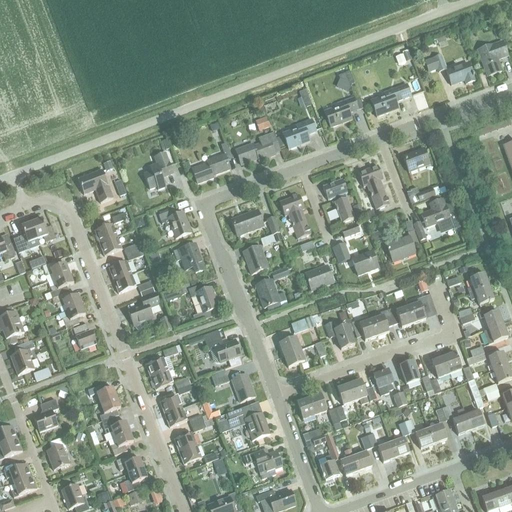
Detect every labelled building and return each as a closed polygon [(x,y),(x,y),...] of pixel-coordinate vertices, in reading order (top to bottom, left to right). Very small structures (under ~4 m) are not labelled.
[(497,61),(507,57),(502,43),(478,52),(487,78),(501,73),(497,61)] [(406,64),(412,61),(409,54),(395,58),(398,66),(401,67),(404,66),(406,64)] [(440,57),(425,63),(429,74),(438,71),(439,74),(446,71),(440,57)] [(466,86),(475,83),(468,65),(446,73),(451,87),(464,82),(466,86)] [(348,83),(351,86),(354,85),(349,73),(338,77),(339,81),(341,81),(343,81),(345,82),(348,83)] [(420,78),(414,80),(417,90),(423,88),(420,78)] [(395,104),(410,98),(406,87),(384,95),(385,98),(371,103),(376,119),(398,111),(395,104)] [(418,99),(421,109),(430,106),(427,96),(418,99)] [(349,115),(358,111),(353,100),(337,105),(339,109),(324,114),(330,130),(351,122),(349,115)] [(267,118),(255,122),(258,133),(271,128),(267,118)] [(214,130),(221,129),(220,122),(212,123),(214,130)] [(307,137),(316,133),(311,122),(295,128),(297,131),(282,136),(288,152),(310,144),(307,137)] [(273,136),(266,138),(257,142),(259,147),(254,149),(253,146),(235,153),(240,167),(257,160),(258,163),(274,157),(273,154),(280,152),(273,136)] [(167,141),(161,143),(164,152),(170,150),(167,141)] [(200,168),(192,171),(197,186),(213,180),(213,177),(229,171),(228,168),(226,162),(232,160),(226,144),(220,147),(224,157),(206,163),(207,166),(200,168)] [(511,174),(511,220),(509,222),(511,230),(511,144),(502,148),(511,174)] [(409,174),(429,167),(423,150),(403,158),(409,174)] [(169,164),(165,155),(154,159),(157,167),(150,169),(151,173),(144,176),(149,191),(157,189),(158,192),(166,189),(162,179),(173,175),(169,164)] [(111,166),(110,163),(103,165),(106,173),(115,169),(114,165),(111,166)] [(377,168),(375,168),(358,175),(363,189),(367,188),(376,212),(389,207),(381,186),(380,187),(378,184),(382,182),(377,168)] [(78,182),(80,186),(84,197),(95,192),(100,205),(113,201),(108,187),(102,172),(78,182)] [(333,204),(341,225),(355,220),(347,199),(346,199),(345,196),(347,195),(342,181),(322,188),(328,202),(333,200),(335,204),(333,204)] [(444,187),(435,190),(417,197),(419,203),(446,193),(444,187)] [(288,217),(297,242),(310,237),(303,216),(301,217),(300,213),(304,211),(298,197),(279,204),(285,218),(288,217)] [(431,212),(421,216),(426,229),(438,225),(441,234),(452,229),(453,232),(454,232),(454,231),(460,229),(451,204),(444,207),(442,201),(432,205),(435,212),(432,214),(431,212)] [(171,228),(175,241),(191,235),(183,214),(176,217),(173,211),(158,217),(161,223),(162,226),(164,225),(165,230),(171,228)] [(231,222),(237,238),(263,228),(258,212),(231,222)] [(112,220),(114,226),(127,221),(124,215),(112,220)] [(268,222),(273,237),(279,235),(273,219),(268,222)] [(144,227),(142,220),(134,222),(137,230),(144,227)] [(42,221),(31,225),(38,241),(43,239),(45,245),(56,241),(51,228),(45,230),(42,221)] [(413,227),(419,243),(426,241),(420,224),(413,227)] [(17,225),(9,225),(10,235),(18,235),(17,225)] [(38,241),(31,225),(21,229),(24,238),(19,240),(24,253),(35,249),(32,243),(38,241)] [(94,233),(99,246),(117,239),(112,226),(94,233)] [(342,232),(345,240),(359,234),(356,227),(342,232)] [(378,232),(372,235),(376,244),(382,242),(378,232)] [(412,248),(418,246),(413,233),(407,235),(409,239),(387,247),(393,264),(415,256),(412,248)] [(260,242),(263,248),(275,244),(272,237),(260,242)] [(0,238),(0,256),(1,259),(3,258),(5,263),(14,260),(9,246),(4,248),(0,238)] [(117,239),(99,246),(104,258),(121,252),(117,239)] [(123,251),(126,257),(142,251),(140,244),(136,245),(136,246),(123,251)] [(300,248),(302,255),(314,250),(312,244),(300,248)] [(193,269),(195,276),(205,272),(195,246),(174,254),(177,262),(181,261),(185,272),(193,269)] [(344,246),(333,250),(339,265),(350,261),(344,246)] [(243,254),(251,277),(268,270),(260,248),(243,254)] [(142,251),(126,257),(128,263),(145,257),(142,251)] [(158,254),(148,258),(151,267),(161,263),(158,254)] [(352,262),(358,278),(378,270),(372,254),(352,262)] [(52,276),(54,281),(69,276),(65,266),(57,269),(55,263),(42,268),(46,278),(52,276)] [(109,270),(113,283),(131,276),(126,264),(109,270)] [(304,276),(311,293),(333,285),(327,268),(304,276)] [(272,276),(274,283),(289,277),(286,270),(272,276)] [(46,302),(52,300),(69,294),(67,288),(73,286),(69,276),(54,281),(56,287),(50,289),(52,294),(44,297),(46,302)] [(131,276),(113,283),(118,296),(136,289),(131,276)] [(467,291),(469,297),(489,289),(484,276),(470,281),(472,289),(467,291)] [(447,283),(449,289),(461,285),(459,279),(447,283)] [(420,282),(421,292),(429,291),(428,281),(420,282)] [(271,282),(257,287),(261,298),(260,299),(264,311),(267,310),(269,315),(282,311),(279,305),(271,282)] [(137,288),(140,294),(153,290),(150,283),(137,288)] [(187,294),(184,286),(175,289),(178,298),(187,294)] [(197,298),(203,315),(218,310),(211,290),(205,292),(203,286),(188,291),(191,300),(197,298)] [(489,289),(469,297),(471,302),(477,300),(479,308),(494,303),(489,289)] [(395,293),(398,299),(406,296),(403,290),(395,293)] [(64,307),(66,313),(81,307),(77,297),(71,299),(69,294),(52,300),(54,306),(56,305),(58,310),(64,307)] [(133,328),(143,324),(153,321),(148,310),(159,306),(155,296),(141,301),(143,307),(128,313),(133,328)] [(418,306),(408,310),(413,326),(426,321),(424,317),(430,315),(424,299),(416,302),(418,306)] [(367,313),(361,300),(347,306),(353,319),(367,313)] [(81,307),(66,313),(60,315),(66,331),(79,326),(77,320),(85,317),(81,307)] [(396,309),(388,312),(393,328),(400,325),(402,330),(413,326),(408,310),(398,313),(396,309)] [(3,313),(5,318),(0,319),(0,327),(1,328),(6,342),(7,341),(9,346),(17,343),(15,338),(24,335),(16,314),(13,315),(11,310),(3,313)] [(484,320),(488,332),(503,327),(498,314),(493,316),(491,310),(478,314),(481,321),(484,320)] [(458,315),(460,321),(472,317),(470,311),(458,315)] [(381,319),(371,323),(377,339),(388,335),(387,330),(393,328),(388,312),(380,315),(381,319)] [(472,317),(460,321),(463,327),(474,323),(472,317)] [(290,326),(294,336),(315,329),(311,318),(290,326)] [(377,339),(371,323),(369,318),(351,325),(357,340),(363,338),(365,343),(377,339)] [(168,319),(159,321),(164,334),(172,331),(168,319)] [(336,337),(341,351),(355,347),(348,327),(334,332),(332,325),(325,327),(330,340),(336,337)] [(76,340),(80,350),(80,353),(96,347),(93,337),(90,338),(86,326),(70,332),(73,341),(76,340)] [(503,327),(488,332),(483,334),(488,347),(508,340),(503,327)] [(218,332),(203,337),(205,342),(206,347),(209,353),(213,362),(214,364),(216,365),(218,365),(220,365),(228,362),(231,369),(241,365),(239,358),(240,357),(235,343),(223,347),(221,341),(218,332)] [(279,347),(284,358),(301,352),(296,340),(279,347)] [(10,359),(17,378),(34,372),(30,359),(32,358),(29,351),(34,350),(31,343),(14,349),(16,356),(10,359)] [(315,347),(320,360),(326,357),(321,344),(315,347)] [(39,350),(41,360),(53,357),(51,347),(39,350)] [(162,354),(165,360),(178,355),(175,349),(162,354)] [(472,360),(484,355),(482,349),(470,354),(472,359),(472,360)] [(301,352),(284,358),(288,370),(305,364),(301,352)] [(486,362),(484,355),(472,360),(472,359),(466,361),(469,368),(486,362)] [(488,360),(493,374),(507,368),(502,355),(488,360)] [(455,356),(443,360),(449,377),(461,373),(455,356)] [(145,367),(150,380),(168,373),(163,360),(145,367)] [(449,377),(443,360),(432,364),(438,381),(449,377)] [(400,369),(406,387),(419,382),(413,364),(400,369)] [(38,380),(53,376),(51,368),(36,372),(38,380)] [(511,380),(507,368),(493,374),(498,387),(511,381),(511,380)] [(463,372),(467,385),(474,383),(469,370),(463,372)] [(168,373),(150,380),(155,392),(173,386),(170,380),(175,378),(172,371),(168,373)] [(385,388),(392,386),(388,373),(374,378),(381,399),(388,396),(385,388)] [(231,382),(240,405),(255,399),(247,377),(231,382)] [(213,383),(215,389),(229,384),(227,378),(213,383)] [(428,399),(435,397),(433,392),(430,384),(428,378),(421,381),(428,399)] [(174,385),(177,391),(189,386),(193,385),(191,380),(188,381),(187,380),(174,385)] [(436,382),(430,384),(433,392),(435,397),(441,395),(436,382)] [(360,383),(349,387),(355,404),(359,402),(361,407),(368,404),(366,400),(360,383)] [(96,396),(100,406),(116,400),(112,390),(108,391),(106,385),(89,392),(87,393),(90,398),(92,398),(96,396)] [(189,386),(177,391),(179,397),(192,393),(189,386)] [(355,404),(349,387),(337,391),(343,408),(355,404)] [(479,397),(480,399),(485,397),(485,398),(497,393),(495,387),(483,392),(483,390),(477,392),(479,397)] [(365,391),(369,403),(376,401),(372,389),(365,391)] [(62,390),(60,396),(68,398),(70,392),(62,390)] [(497,393),(485,398),(487,403),(500,399),(497,393)] [(511,394),(502,398),(507,411),(511,409),(511,394)] [(393,399),(397,410),(407,407),(403,396),(393,399)] [(320,397),(309,401),(315,418),(326,414),(320,397)] [(473,400),(477,412),(484,409),(480,399),(479,397),(473,400)] [(160,404),(164,417),(182,410),(177,398),(160,404)] [(116,400),(100,406),(104,416),(99,418),(101,424),(118,417),(116,412),(120,410),(116,400)] [(315,418),(309,401),(297,405),(303,422),(315,418)] [(58,411),(55,402),(40,407),(42,414),(41,417),(33,420),(34,422),(36,429),(37,428),(39,435),(58,428),(52,413),(58,411)] [(189,416),(202,411),(199,402),(185,407),(189,416)] [(209,419),(223,416),(221,410),(214,412),(211,402),(205,403),(209,419)] [(240,424),(244,422),(252,443),(270,436),(262,415),(253,419),(249,407),(225,416),(226,421),(229,420),(229,422),(238,418),(240,424)] [(341,408),(335,411),(339,424),(346,422),(341,408)] [(447,409),(442,411),(446,423),(452,421),(447,409)] [(182,410),(164,417),(169,430),(187,423),(182,410)] [(339,424),(335,411),(328,413),(335,433),(341,430),(339,424)] [(446,423),(442,411),(435,414),(440,425),(446,423)] [(471,433),(465,418),(463,411),(456,413),(459,421),(452,423),(457,438),(471,433)] [(465,418),(471,433),(484,428),(478,414),(465,418)] [(487,419),(491,430),(498,428),(493,416),(487,419)] [(191,428),(204,424),(207,422),(205,417),(202,419),(201,417),(189,422),(191,428)] [(382,417),(373,419),(375,427),(384,425),(382,417)] [(227,421),(218,425),(221,435),(230,431),(227,421)] [(106,443),(108,443),(108,442),(129,434),(125,424),(117,427),(115,422),(102,427),(106,436),(104,437),(106,443)] [(410,423),(404,425),(408,437),(414,435),(410,423)] [(204,424),(191,428),(193,435),(206,430),(204,424)] [(408,437),(404,425),(398,427),(402,439),(408,437)] [(441,427),(428,432),(433,447),(446,442),(441,427)] [(0,447),(17,441),(13,428),(0,432),(0,447)] [(97,430),(91,432),(96,445),(102,443),(97,430)] [(310,442),(312,442),(322,438),(319,431),(308,435),(310,442)] [(433,447),(428,432),(415,437),(420,452),(433,447)] [(108,442),(108,443),(114,458),(127,453),(125,447),(133,444),(129,434),(108,442)] [(174,442),(179,454),(196,448),(191,435),(174,442)] [(326,444),(329,452),(330,456),(333,464),(339,462),(330,435),(323,437),(326,444)] [(312,442),(314,448),(326,444),(323,437),(322,438),(312,442)] [(373,437),(367,439),(371,450),(377,448),(373,437)] [(371,450),(367,439),(361,441),(365,452),(371,450)] [(46,453),(53,473),(70,466),(65,454),(67,453),(62,440),(49,445),(52,451),(46,453)] [(17,441),(0,447),(0,450),(1,454),(0,454),(0,461),(22,453),(17,441)] [(404,441),(391,446),(396,460),(409,456),(404,441)] [(396,460),(391,446),(377,450),(383,465),(396,460)] [(196,448),(179,454),(184,467),(201,460),(196,448)] [(358,474),(353,459),(350,451),(343,454),(346,462),(340,464),(345,479),(358,474)] [(249,464),(251,463),(254,461),(260,477),(275,471),(276,475),(283,472),(281,469),(282,469),(277,453),(265,458),(262,452),(243,459),(246,466),(247,466),(248,467),(249,466),(249,464)] [(366,454),(353,459),(358,474),(371,469),(366,454)] [(203,459),(205,466),(218,461),(216,455),(203,459)] [(325,484),(339,479),(333,464),(330,456),(324,459),(327,466),(320,469),(325,484)] [(126,471),(128,476),(143,470),(139,460),(131,464),(129,458),(116,463),(120,473),(126,471)] [(225,469),(222,461),(213,465),(216,472),(225,469)] [(11,479),(13,486),(32,479),(27,466),(4,475),(6,481),(11,479)] [(143,470),(128,476),(130,482),(124,484),(128,494),(141,489),(139,484),(147,481),(143,470)] [(32,479),(13,486),(16,492),(11,494),(14,500),(37,491),(32,479)] [(74,510),(75,511),(88,511),(90,511),(84,498),(82,499),(77,486),(61,493),(68,511),(74,510)] [(100,494),(105,504),(112,501),(107,491),(100,494)] [(162,491),(154,493),(156,504),(165,503),(162,491)] [(282,511),(296,507),(290,492),(275,498),(273,492),(256,499),(258,505),(261,503),(264,511),(282,511)] [(505,492),(493,497),(498,511),(510,507),(505,492)] [(127,498),(130,508),(145,502),(141,493),(127,498)] [(436,511),(439,511),(454,505),(449,493),(432,500),(436,511)] [(241,511),(235,495),(228,497),(229,500),(208,508),(209,511),(241,511)] [(115,500),(118,509),(127,506),(125,497),(115,500)] [(495,511),(498,511),(493,497),(481,501),(485,511),(495,511)] [(104,505),(105,511),(118,511),(115,501),(104,505)] [(0,506),(0,511),(4,511),(14,509),(12,502),(0,506)]
